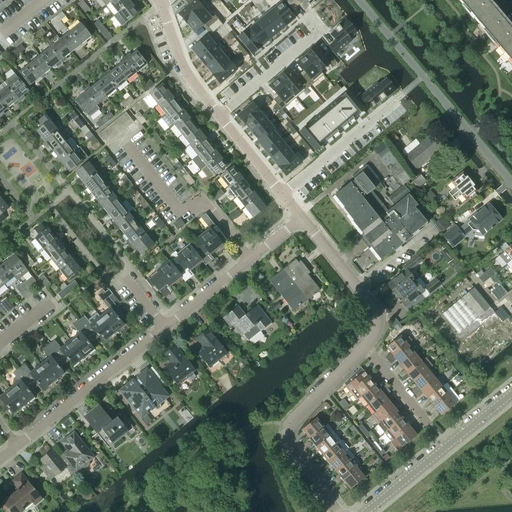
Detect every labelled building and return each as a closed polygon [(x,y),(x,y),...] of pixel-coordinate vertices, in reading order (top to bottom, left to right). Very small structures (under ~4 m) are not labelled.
[(77,4),(81,9),(86,5),(82,0),(77,4)] [(112,0),(109,3),(117,13),(133,0),(132,0),(112,0)] [(117,13),(113,16),(122,27),(139,13),(135,7),(137,5),(133,0),(117,13)] [(187,7),(179,14),(186,23),(203,9),(195,1),(196,0),(185,0),(185,1),(189,5),(187,7)] [(288,0),(287,1),(293,8),(299,3),(304,9),(308,5),(310,7),(317,0),(288,0)] [(459,0),(471,14),(480,23),(480,24),(492,38),(505,53),(511,61),(511,30),(507,25),(509,24),(505,19),(503,20),(495,11),(497,9),(493,4),(492,3),(490,4),(485,0),(459,0)] [(273,10),(272,11),(285,26),(294,19),(281,3),(273,10)] [(86,5),(81,9),(85,13),(89,10),(86,5)] [(203,9),(186,23),(194,32),(202,26),(204,24),(208,28),(218,20),(214,15),(210,18),(203,9)] [(271,9),(262,16),(264,18),(277,33),(285,26),(272,11),(273,10),(271,9)] [(62,12),(57,16),(61,21),(65,17),(62,12)] [(61,21),(57,16),(52,20),(56,24),(61,21)] [(256,24),(269,40),(277,33),(264,18),(256,24)] [(218,20),(208,28),(212,33),(222,25),(218,20)] [(253,20),(244,28),(246,30),(260,47),(269,40),(256,24),(253,20)] [(336,41),(330,46),(336,53),(342,48),(350,41),(348,38),(355,33),(345,20),(334,30),(335,32),(331,35),(336,41)] [(98,21),(94,24),(97,29),(102,25),(98,21)] [(80,23),(70,32),(82,47),(87,43),(85,41),(91,37),(80,23)] [(102,25),(97,29),(101,34),(105,39),(110,35),(106,30),(102,25)] [(41,28),(37,32),(40,37),(45,33),(41,28)] [(246,30),(237,37),(252,54),(260,47),(246,30)] [(40,37),(37,32),(32,36),(36,40),(40,37)] [(70,32),(60,40),(70,53),(76,49),(77,51),(82,47),(70,32)] [(56,36),(46,44),(49,48),(62,64),(67,60),(65,57),(70,53),(60,40),(56,36)] [(209,36),(192,50),(199,59),(215,46),(217,44),(209,36)] [(21,45),(16,48),(20,53),(25,49),(21,45)] [(215,46),(199,59),(206,67),(222,54),(215,46)] [(20,53),(16,48),(12,52),(15,57),(20,53)] [(49,48),(39,56),(50,69),(55,65),(57,67),(62,64),(49,48)] [(315,48),(306,55),(320,71),(329,64),(332,68),(337,64),(329,54),(324,58),(315,48)] [(129,53),(124,57),(137,73),(147,65),(136,51),(131,56),(129,53)] [(222,54),(206,67),(213,75),(229,62),(222,54)] [(306,55),(297,63),(306,73),(301,77),(309,87),(324,75),(320,71),(306,55)] [(39,56),(29,64),(42,80),(46,76),(45,74),(50,69),(39,56)] [(121,64),(116,68),(127,81),(137,73),(124,57),(119,61),(121,64)] [(229,62),(213,75),(220,84),(225,80),(226,81),(232,76),(231,75),(236,71),(229,62)] [(29,64),(19,73),(29,86),(35,82),(37,84),(42,80),(29,64)] [(109,70),(104,74),(116,89),(127,81),(116,68),(110,72),(109,70)] [(288,71),(279,78),(296,99),(309,87),(301,77),(296,81),(294,78),(288,71)] [(4,83),(7,87),(20,102),(25,98),(23,96),(29,92),(15,74),(4,83)] [(101,80),(95,84),(106,97),(116,89),(104,74),(99,78),(101,80)] [(279,78),(270,86),(276,94),(278,96),(274,100),(273,100),(282,110),(296,99),(279,78)] [(150,80),(145,84),(149,89),(154,85),(150,80)] [(367,93),(361,98),(365,104),(371,98),(375,103),(380,100),(381,102),(394,91),(386,80),(378,86),(377,85),(367,93)] [(0,86),(0,98),(8,108),(13,104),(15,106),(20,102),(7,87),(4,83),(0,86)] [(88,86),(84,90),(96,106),(106,97),(95,84),(90,88),(88,86)] [(149,89),(145,84),(141,88),(144,92),(149,89)] [(162,84),(149,94),(157,105),(173,92),(169,88),(167,89),(162,84)] [(80,96),(75,100),(86,114),(89,118),(99,109),(96,106),(84,90),(79,94),(80,96)] [(173,92),(157,105),(165,115),(179,104),(175,99),(177,97),(173,92)] [(348,92),(300,132),(316,151),(364,111),(348,92)] [(130,97),(125,100),(129,105),(134,101),(130,97)] [(129,105),(125,100),(121,104),(124,109),(129,105)] [(244,111),(238,115),(245,124),(261,111),(254,102),(250,105),(250,104),(243,109),(244,111)] [(316,102),(292,122),(296,127),(320,106),(316,102)] [(165,115),(161,118),(170,128),(173,125),(189,113),(185,108),(183,110),(179,104),(165,115)] [(261,111),(245,124),(252,132),(268,119),(268,120),(270,118),(263,109),(261,111)] [(69,115),(72,120),(77,116),(73,111),(69,115)] [(110,113),(105,117),(109,121),(113,118),(110,113)] [(126,113),(121,117),(129,127),(134,123),(126,113)] [(134,116),(137,121),(142,117),(138,113),(134,116)] [(189,113),(173,125),(182,135),(195,125),(191,119),(193,118),(189,113)] [(41,128),(36,131),(41,137),(38,139),(42,144),(58,131),(50,121),(52,119),(48,114),(37,122),(41,128)] [(77,116),(72,120),(76,124),(81,121),(77,116)] [(109,121),(105,117),(100,120),(104,125),(109,121)] [(121,117),(116,120),(124,130),(129,127),(121,117)] [(142,117),(137,121),(141,126),(146,122),(142,117)] [(268,119),(252,132),(259,140),(259,141),(275,128),(268,120),(268,119)] [(116,120),(112,124),(120,134),(124,130),(116,120)] [(112,124),(107,128),(115,138),(120,134),(112,124)] [(195,125),(182,135),(190,146),(205,133),(201,128),(199,130),(195,125)] [(259,140),(258,142),(265,150),(281,137),(283,136),(276,127),(275,128),(259,141),(259,140)] [(107,128),(103,131),(110,141),(115,138),(107,128)] [(58,131),(42,144),(46,148),(49,147),(53,152),(66,141),(58,131)] [(110,141),(103,131),(98,135),(105,145),(110,141)] [(85,135),(89,140),(93,136),(89,132),(85,135)] [(150,137),(153,141),(158,137),(154,133),(150,137)] [(190,146),(184,150),(192,160),(198,156),(211,145),(207,140),(209,138),(205,133),(190,146)] [(431,134),(405,156),(416,170),(443,148),(431,134)] [(93,136),(89,140),(92,145),(97,141),(93,136)] [(158,137),(153,141),(157,146),(162,142),(158,137)] [(281,137),(265,150),(272,159),(286,147),(288,146),(281,137)] [(66,141),(53,152),(57,157),(55,159),(59,164),(74,151),(79,148),(71,138),(66,141)] [(198,156),(192,160),(201,170),(206,166),(222,153),(218,149),(215,150),(211,145),(198,156)] [(74,151),(59,164),(63,169),(65,167),(69,173),(83,162),(78,155),(83,151),(80,147),(79,148),(74,151)] [(286,147),(272,159),(279,167),(293,155),(286,147)] [(166,157),(170,161),(174,158),(171,153),(166,157)] [(222,153),(206,166),(214,176),(228,166),(223,160),(225,158),(222,153)] [(293,155),(279,167),(286,176),(292,171),(293,172),(299,166),(298,165),(300,164),(293,155)] [(104,159),(108,164),(112,160),(109,156),(104,159)] [(174,158),(170,161),(173,166),(178,162),(174,158)] [(112,160),(108,164),(111,169),(116,165),(112,160)] [(77,181),(81,185),(97,173),(88,162),(75,173),(79,179),(77,181)] [(395,207),(390,212),(389,211),(388,212),(389,213),(372,192),(381,185),(381,184),(366,166),(366,165),(351,177),(352,177),(355,180),(351,183),(350,182),(334,196),(344,208),(343,209),(353,221),(352,222),(362,234),(361,235),(371,247),(370,248),(380,260),(380,261),(393,251),(394,251),(410,239),(411,238),(428,224),(415,208),(420,205),(404,185),(403,185),(388,198),(388,197),(388,198),(395,207)] [(220,177),(228,187),(244,175),(240,170),(238,172),(233,166),(220,177)] [(449,193),(452,196),(470,181),(462,172),(451,182),(455,188),(449,193)] [(87,188),(91,194),(105,183),(97,173),(81,185),(85,190),(87,188)] [(182,177),(186,182),(191,178),(187,173),(182,177)] [(228,187),(236,198),(250,187),(245,182),(248,180),(244,175),(228,187)] [(120,180),(124,184),(129,181),(125,176),(120,180)] [(191,178),(186,182),(190,186),(194,183),(191,178)] [(129,181),(124,184),(128,189),(132,185),(129,181)] [(470,181),(452,196),(455,200),(461,195),(466,200),(478,191),(470,181)] [(93,201),(97,206),(113,193),(105,183),(91,194),(96,199),(93,201)] [(236,198),(244,208),(260,195),(256,190),(254,192),(250,187),(236,198)] [(220,190),(216,194),(219,198),(224,194),(220,190)] [(103,209),(108,214),(121,203),(113,193),(97,206),(101,211),(103,209)] [(219,198),(216,194),(211,197),(215,202),(219,198)] [(260,195),(244,208),(253,218),(266,207),(262,202),(264,200),(260,195)] [(137,200),(140,204),(145,201),(141,196),(137,200)] [(0,198),(0,215),(10,207),(5,201),(4,202),(0,198)] [(145,201),(140,204),(144,209),(149,205),(145,201)] [(109,221),(113,226),(129,213),(121,203),(108,214),(112,219),(109,221)] [(455,226),(443,236),(452,247),(464,237),(464,235),(473,227),(476,228),(481,235),(482,235),(483,235),(484,233),(491,228),(492,229),(493,227),(501,220),(495,214),(496,213),(489,204),(466,223),(466,225),(459,231),(455,226)] [(236,210),(232,214),(235,218),(240,215),(236,210)] [(120,229),(124,234),(137,224),(129,213),(113,226),(117,231),(120,229)] [(189,245),(201,260),(201,261),(205,266),(206,265),(205,265),(211,261),(207,256),(222,244),(221,243),(225,239),(205,214),(200,218),(209,229),(197,239),(199,241),(191,247),(189,245)] [(235,218),(232,214),(227,218),(231,222),(235,218)] [(153,220),(157,225),(161,221),(158,216),(153,220)] [(180,219),(173,224),(178,230),(185,225),(180,219)] [(161,221),(157,225),(160,229),(165,226),(161,221)] [(126,241),(130,246),(145,234),(137,224),(124,234),(128,240),(126,241)] [(42,225),(31,233),(31,235),(35,240),(42,249),(56,239),(53,235),(54,234),(49,227),(46,230),(42,225)] [(145,234),(130,246),(134,251),(136,249),(140,255),(154,244),(145,234)] [(56,239),(42,249),(51,260),(66,248),(61,242),(59,243),(56,239)] [(506,264),(511,260),(511,259),(511,244),(499,256),(506,264)] [(169,261),(181,277),(185,282),(185,281),(190,277),(187,272),(201,261),(201,260),(189,245),(178,254),(175,251),(170,255),(173,258),(169,261)] [(66,248),(51,260),(59,270),(72,259),(69,255),(71,254),(66,248)] [(8,260),(4,263),(15,277),(14,277),(17,281),(28,272),(25,268),(13,253),(6,259),(8,260)] [(22,258),(26,263),(30,259),(27,255),(22,258)] [(406,264),(410,270),(421,261),(417,256),(406,264)] [(30,259),(26,263),(29,268),(34,264),(30,259)] [(72,259),(59,270),(67,280),(82,268),(77,262),(75,263),(72,259)] [(296,260),(283,270),(306,300),(319,289),(318,289),(307,276),(310,273),(301,261),(298,263),(296,260)] [(157,271),(148,278),(155,286),(165,298),(165,297),(170,293),(166,288),(181,277),(169,261),(157,271)] [(0,279),(4,285),(14,277),(15,277),(4,263),(0,266),(0,279)] [(306,300),(283,270),(269,281),(293,311),(306,300)] [(387,285),(396,296),(415,281),(406,270),(387,285)] [(38,279),(42,283),(47,280),(43,275),(38,279)] [(425,288),(429,294),(440,285),(436,279),(425,288)] [(25,280),(20,284),(30,296),(34,292),(25,280)] [(47,280),(42,283),(46,288),(50,284),(47,280)] [(415,281),(396,296),(405,307),(424,292),(415,281)] [(20,284),(16,288),(25,300),(30,296),(20,284)] [(442,315),(458,334),(458,335),(462,340),(482,323),(486,328),(498,318),(473,288),(442,315)] [(103,290),(97,295),(109,310),(100,317),(113,334),(124,325),(120,320),(124,317),(109,297),(113,294),(109,289),(105,292),(103,290)] [(5,297),(0,301),(9,312),(14,308),(5,297)] [(9,312),(0,301),(0,300),(0,310),(4,316),(9,312)] [(271,323),(257,305),(242,317),(235,308),(222,318),(230,328),(232,326),(241,337),(243,335),(248,341),(262,330),(271,323)] [(84,316),(78,321),(94,341),(99,337),(103,342),(113,334),(100,317),(97,313),(88,321),(84,316)] [(74,338),(70,341),(83,358),(94,349),(90,344),(94,341),(78,321),(72,326),(77,331),(74,338)] [(208,330),(202,334),(209,343),(206,345),(218,361),(227,354),(208,330)] [(386,347),(393,356),(407,345),(412,341),(405,333),(400,336),(386,347)] [(209,343),(202,334),(197,339),(203,347),(197,352),(210,367),(218,361),(206,345),(209,343)] [(54,340),(48,345),(64,365),(69,361),(73,366),(83,358),(70,341),(61,349),(54,340)] [(49,358),(40,365),(53,382),(64,373),(60,368),(64,365),(48,345),(42,350),(49,358)] [(393,356),(400,365),(414,353),(407,345),(393,356)] [(175,346),(164,355),(173,366),(167,371),(177,384),(185,377),(191,381),(196,377),(192,372),(194,370),(175,346)] [(400,365),(407,373),(421,362),(414,353),(400,365)] [(407,373),(413,381),(427,370),(432,366),(425,358),(421,362),(407,373)] [(24,364),(18,369),(34,389),(39,385),(43,390),(53,382),(40,365),(31,373),(24,364)] [(13,387),(10,389),(23,406),(34,397),(30,392),(34,389),(18,369),(12,374),(15,377),(13,379),(12,386),(13,387)] [(413,381),(420,390),(434,378),(427,370),(413,381)] [(139,417),(153,406),(156,410),(158,410),(160,408),(161,406),(159,404),(165,399),(157,389),(159,387),(146,371),(137,378),(138,379),(135,382),(133,379),(121,389),(130,402),(128,403),(139,417)] [(356,400),(361,396),(375,385),(364,371),(345,387),(356,400)] [(420,390),(427,398),(441,387),(434,378),(420,390)] [(427,398),(434,407),(453,391),(446,383),(441,387),(427,398)] [(361,396),(368,405),(382,393),(375,385),(361,396)] [(0,395),(0,407),(4,413),(9,409),(13,414),(23,406),(10,389),(1,397),(0,395)] [(453,391),(434,407),(441,415),(460,400),(453,391)] [(368,405),(375,413),(389,402),(382,393),(368,405)] [(377,425),(395,410),(389,402),(375,413),(371,416),(377,425)] [(84,418),(97,434),(102,430),(112,443),(127,430),(128,432),(133,428),(124,417),(120,421),(117,417),(112,421),(100,406),(84,418)] [(395,410),(377,425),(384,433),(402,418),(395,410)] [(309,438),(323,427),(316,418),(302,429),(309,438)] [(402,418),(384,433),(391,441),(395,438),(409,427),(402,418)] [(326,424),(323,427),(309,438),(316,447),(333,433),(326,424)] [(357,427),(364,435),(368,432),(361,424),(357,427)] [(409,427),(395,438),(402,447),(416,436),(409,427)] [(67,450),(62,454),(76,471),(82,467),(83,468),(85,468),(87,467),(88,465),(89,464),(88,462),(94,457),(74,433),(62,442),(67,450)] [(333,433),(316,447),(323,455),(340,441),(333,433)] [(340,441),(323,455),(329,464),(347,450),(340,441)] [(371,444),(378,452),(381,449),(375,441),(371,444)] [(76,471),(62,454),(58,457),(52,450),(40,459),(45,465),(41,468),(50,480),(66,467),(76,479),(80,476),(76,471)] [(347,450),(329,464),(336,472),(353,458),(347,450)] [(336,472),(343,480),(357,469),(360,466),(353,458),(336,472)] [(357,469),(343,480),(350,489),(364,478),(357,469)] [(17,490),(18,491),(0,504),(0,505),(4,511),(6,511),(9,510),(10,511),(21,511),(32,503),(34,505),(41,499),(21,474),(12,481),(18,489),(17,490)]
